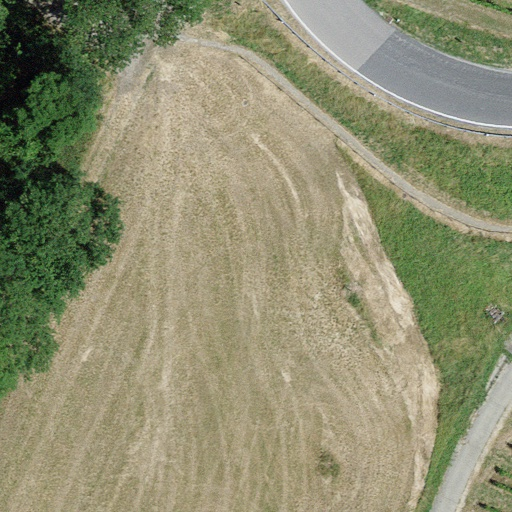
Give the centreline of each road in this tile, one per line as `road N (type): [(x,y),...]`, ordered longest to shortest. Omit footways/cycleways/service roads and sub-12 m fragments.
road 1 (track): [(0,313),(120,38),(166,0)]
road 2 (tertiary): [(322,0),(341,34),(427,91),(511,100)]
road 3 (track): [(511,376),(448,511)]
